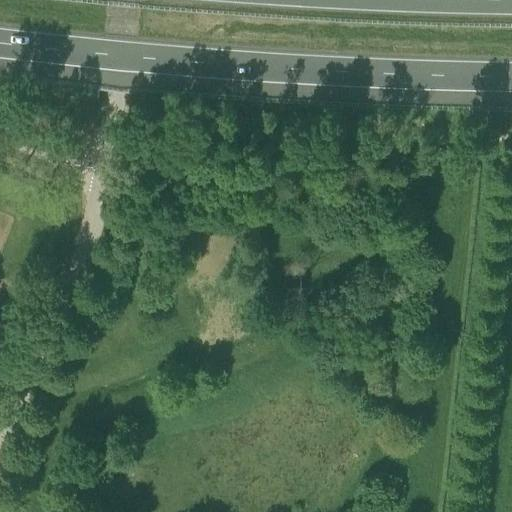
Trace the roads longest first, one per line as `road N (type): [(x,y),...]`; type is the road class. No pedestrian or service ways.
road 1 (motorway): [(0,44),(293,69),(511,75)]
road 2 (unclassified): [(15,418),(76,275),(104,168)]
road 3 (unclassified): [(104,168),(123,0)]
